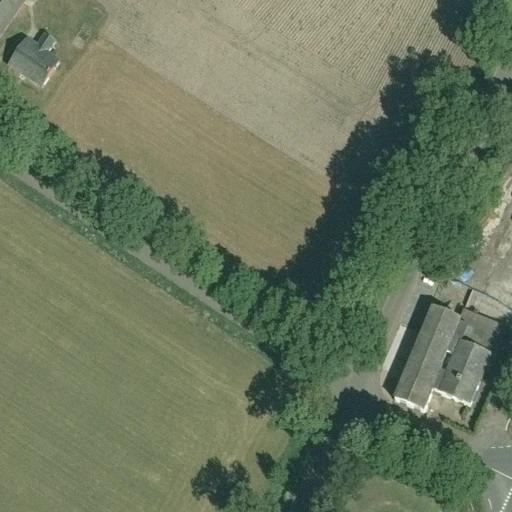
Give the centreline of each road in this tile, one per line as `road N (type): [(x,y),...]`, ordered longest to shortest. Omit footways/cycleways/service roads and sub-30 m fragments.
road 1 (unclassified): [(349,401),(66,239),(0,189)]
road 2 (unclassified): [(349,401),(511,58)]
road 3 (unclassified): [(511,485),(349,401)]
road 4 (unclassified): [(296,511),(349,401)]
